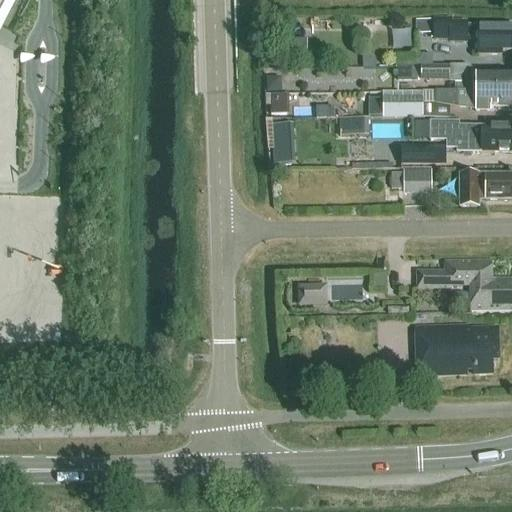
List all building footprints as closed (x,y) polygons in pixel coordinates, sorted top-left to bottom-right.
[(0,0),(0,34),(17,0),(0,0)] [(298,23),(290,21),(288,28),(296,31),(298,23)] [(501,53),(511,53),(511,27),(501,27),(501,26),(478,26),(479,27),(466,27),(466,24),(451,24),(451,21),(435,21),(434,41),(450,42),(450,44),(466,44),(466,39),(479,40),(478,57),(501,57),(501,53)] [(433,37),(433,23),(417,23),(417,37),(433,37)] [(283,40),(283,62),(307,63),(308,41),(283,40)] [(372,58),(363,59),(363,71),(376,71),(376,62),(372,58)] [(421,69),(421,83),(427,83),(450,82),(449,69),(427,69),(421,69)] [(456,84),(456,89),(461,89),(461,93),(475,93),(511,92),(511,75),(475,75),(475,80),(462,79),(462,85),(456,84)] [(267,80),(267,96),(282,96),(282,80),(267,80)] [(369,101),(369,121),(425,121),(425,109),(457,110),(475,113),(490,113),(490,110),(511,109),(511,92),(475,93),(461,93),(461,95),(424,95),(383,95),(383,101),(369,101)] [(289,97),(271,97),(271,117),(289,117),(289,97)] [(368,138),(368,121),(340,122),(340,139),(368,138)] [(448,152),(458,152),(458,154),(511,155),(511,129),(481,129),(481,133),(472,133),(472,129),(460,129),(460,124),(431,124),(431,127),(431,144),(449,144),(448,152)] [(293,126),(272,127),(273,145),(294,143),(293,126)] [(412,166),(440,166),(440,150),(412,150),(412,166)] [(339,163),(339,171),(351,171),(351,163),(339,163)] [(432,197),(432,172),(403,172),(403,197),(432,197)] [(402,191),(401,176),(391,176),(391,191),(402,191)] [(511,177),(478,178),(478,177),(460,177),(460,210),(478,210),(478,200),(485,200),(485,203),(511,202),(511,177)] [(445,274),(417,274),(417,292),(450,292),(450,289),(470,288),(471,313),(511,312),(511,281),(492,281),(492,263),(445,264),(445,274)] [(374,290),(386,290),(386,277),(374,277),(374,290)] [(300,311),(329,309),(328,289),(299,290),(300,311)] [(389,317),(410,316),(410,309),(389,310),(389,317)] [(499,363),(498,330),(469,331),(469,328),(415,330),(417,379),(492,376),(492,364),(499,363)]
